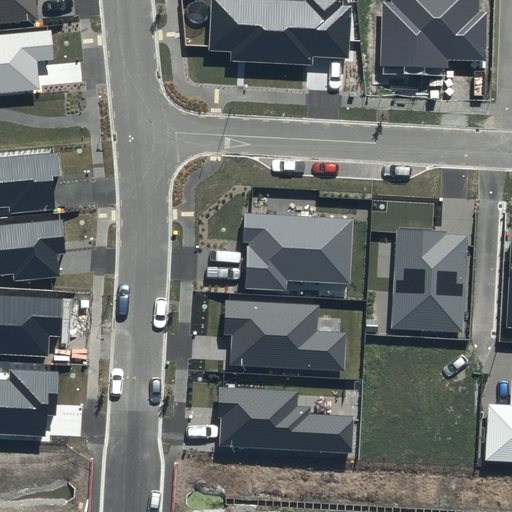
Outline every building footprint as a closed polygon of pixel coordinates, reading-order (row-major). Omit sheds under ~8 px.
[(0,0),(0,23),(38,20),(36,0),(0,0)] [(305,0),(306,1),(281,0),(211,0),(209,51),(230,52),(229,61),(313,66),(313,56),(348,58),(350,6),(342,5),(342,0),(305,0)] [(479,0),(390,0),(391,2),(383,2),(380,65),(449,68),(449,60),(485,61),(487,11),(479,11),(479,0)] [(0,92),(40,88),(37,61),(55,59),(52,29),(0,33),(0,92)] [(58,153),(0,158),(0,207),(9,206),(10,214),(55,210),(52,177),(60,176),(58,153)] [(354,218),(245,213),(243,242),(247,242),(245,288),(288,290),(288,280),(351,282),(354,218)] [(65,253),(62,219),(0,224),(0,275),(13,274),(13,282),(59,277),(57,253),(65,253)] [(468,233),(397,230),(391,328),(463,331),(468,233)] [(63,299),(0,295),(0,353),(48,356),(49,336),(61,337),(63,299)] [(319,305),(226,300),(224,335),(232,335),(230,365),(345,371),(347,332),(318,330),(319,305)] [(59,372),(9,369),(8,380),(0,379),(0,434),(45,437),(46,415),(56,416),(59,372)] [(511,379),(510,405),(488,404),(485,460),(511,461),(511,379)] [(298,392),(219,387),(218,418),(221,418),(219,446),(350,453),(352,415),(310,413),(311,406),(297,406),(298,392)] [(360,466),(360,500),(389,500),(389,466),(360,466)]
